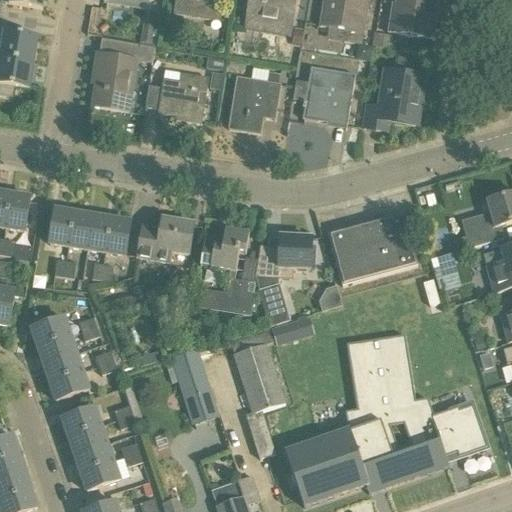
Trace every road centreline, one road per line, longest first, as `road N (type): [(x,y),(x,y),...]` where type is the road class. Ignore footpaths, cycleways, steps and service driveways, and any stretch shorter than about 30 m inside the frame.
road 1 (residential): [(511,140),(315,193),(52,156)]
road 2 (residential): [(61,511),(18,381),(0,362)]
road 3 (residential): [(52,156),(79,0)]
